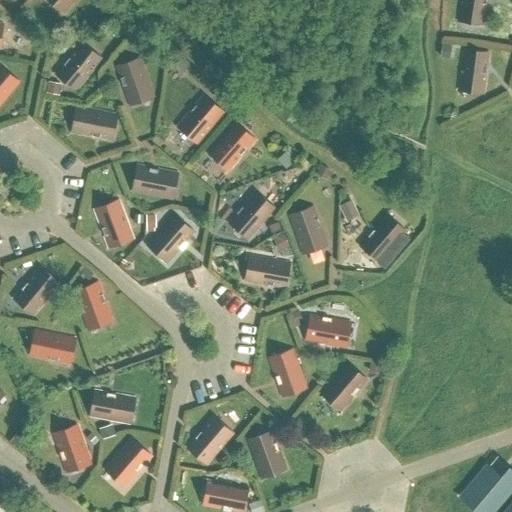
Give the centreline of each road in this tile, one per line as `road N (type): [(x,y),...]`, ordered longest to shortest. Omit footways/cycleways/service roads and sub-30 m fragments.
road 1 (track): [(389,0),(384,128),(450,162),(511,175)]
road 2 (residential): [(289,511),(511,438)]
road 3 (residential): [(182,381),(217,369),(225,326),(197,301),(155,312)]
road 4 (residential): [(155,312),(46,212)]
road 5 (residential): [(158,511),(182,381)]
